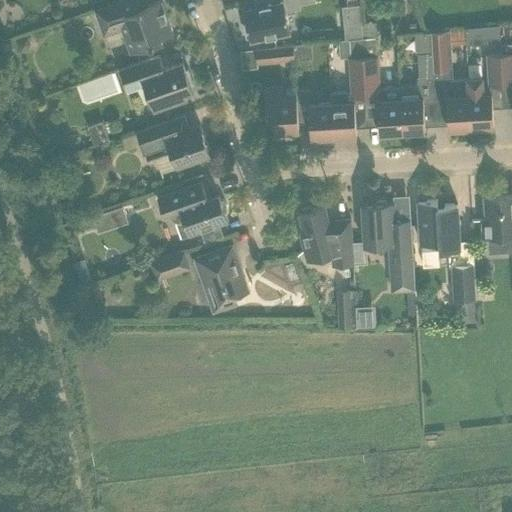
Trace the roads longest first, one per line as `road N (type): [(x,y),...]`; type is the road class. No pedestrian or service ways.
road 1 (residential): [(253,174),(511,159)]
road 2 (tertiary): [(37,511),(0,327)]
road 3 (residential): [(253,174),(194,0)]
